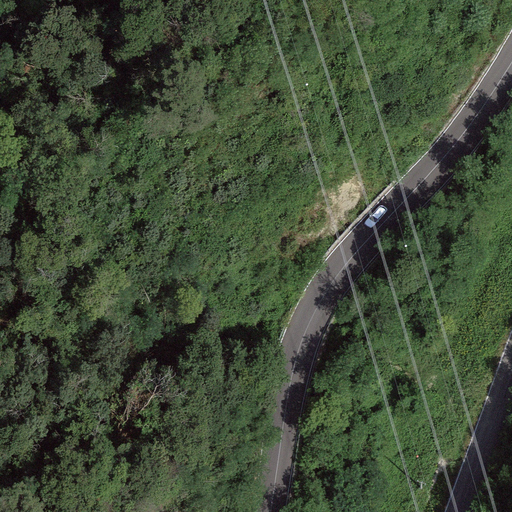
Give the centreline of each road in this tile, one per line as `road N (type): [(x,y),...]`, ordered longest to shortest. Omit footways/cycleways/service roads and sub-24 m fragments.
road 1 (tertiary): [(511,55),(463,140),(329,278),(298,338),(268,511)]
road 2 (secondary): [(448,511),(511,363)]
